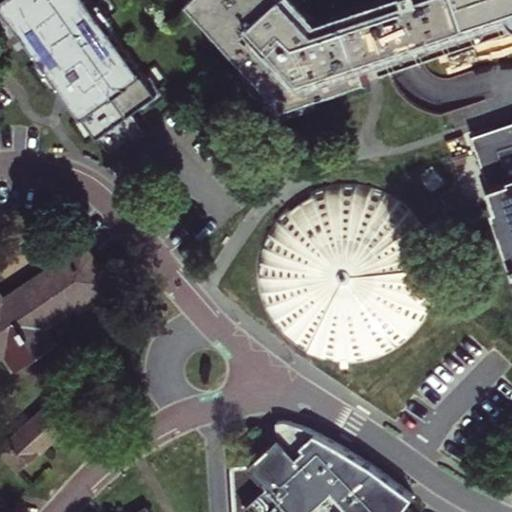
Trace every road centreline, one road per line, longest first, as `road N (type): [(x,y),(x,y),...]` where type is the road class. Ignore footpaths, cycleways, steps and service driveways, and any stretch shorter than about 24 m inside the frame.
road 1 (residential): [(205,318),(97,191),(51,169),(0,165)]
road 2 (residential): [(492,511),(287,388)]
road 3 (residential): [(61,511),(131,445),(179,420)]
